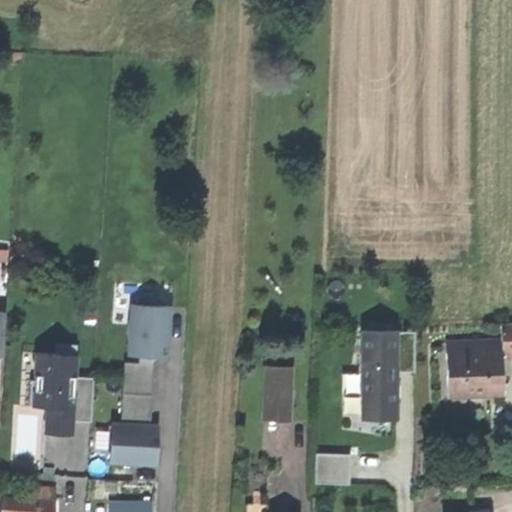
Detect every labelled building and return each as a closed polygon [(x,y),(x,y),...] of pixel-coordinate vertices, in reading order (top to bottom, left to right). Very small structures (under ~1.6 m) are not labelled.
[(160,357),(167,357),(168,332),(170,307),(131,304),(130,320),(127,319),(126,339),(129,339),(128,355),(140,355),(160,357)] [(501,340),(501,356),(511,355),(511,323),(501,323),(501,340)] [(397,372),(397,332),(397,330),(361,330),(361,419),(397,419),(397,388),(397,372)] [(397,332),(397,372),(414,372),(414,332),(397,332)] [(496,356),(501,356),(501,340),(446,341),(448,390),(486,389),(486,394),(502,394),(502,363),(496,363),(496,356)] [(47,406),(72,408),(73,376),(76,376),(77,344),(56,343),(56,353),(36,352),(35,380),(31,379),(30,406),(47,406)] [(140,363),(124,362),(121,424),(150,425),(153,363),(140,363)] [(291,367),(264,366),(262,420),(289,421),(291,367)] [(73,376),(72,408),(71,420),(72,420),(92,421),(94,377),(76,376),(73,376)] [(72,408),(47,406),(46,432),(61,433),(72,434),(72,420),(71,420),(72,408)] [(121,424),(111,423),(109,462),(126,462),(140,463),(155,464),(156,446),(157,426),(150,425),(121,424)] [(350,454),(316,454),(316,483),(350,484),(350,454)] [(24,487),(24,497),(55,500),(56,489),(24,487)] [(4,511),(54,511),(55,500),(24,497),(5,496),(4,511)] [(243,511),(266,511),(267,503),(244,502),(243,511)]
